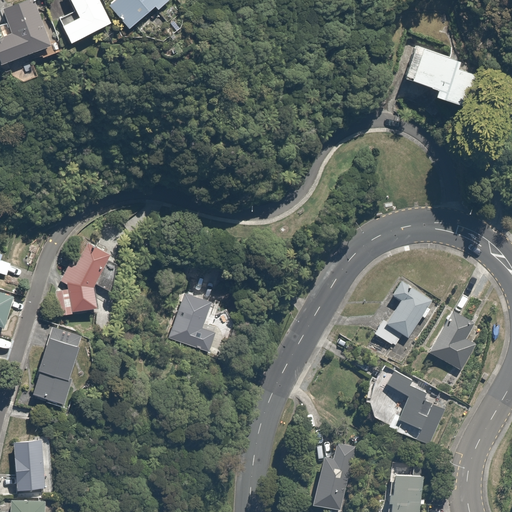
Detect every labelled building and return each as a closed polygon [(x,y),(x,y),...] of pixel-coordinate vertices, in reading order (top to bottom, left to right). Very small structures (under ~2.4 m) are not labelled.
[(0,57),(12,88),(36,79),(33,70),(23,74),(19,63),(53,51),(33,0),(2,12),(7,25),(0,27),(0,57)] [(69,0),(74,9),(58,18),(73,49),(116,27),(102,0),(69,0)] [(114,0),(110,4),(131,31),(156,11),(159,15),(174,3),(172,0),(114,0)] [(484,73),(418,46),(406,75),(447,92),(444,99),(469,109),(484,73)] [(71,289),(56,290),(59,314),(100,310),(98,288),(116,253),(92,240),(78,266),(71,262),(61,280),(70,285),(71,289)] [(0,275),(8,278),(13,264),(6,262),(8,255),(0,252),(0,275)] [(435,302),(406,279),(394,295),(404,303),(386,326),(383,324),(376,333),(394,347),(404,335),(408,338),(424,318),(426,320),(434,310),(430,307),(435,302)] [(208,296),(182,289),(169,336),(207,347),(213,324),(201,321),(208,296)] [(0,325),(9,328),(17,296),(0,291),(0,325)] [(478,325),(457,312),(432,352),(462,371),(478,346),(469,340),(478,325)] [(71,341),(41,332),(24,389),(53,398),(71,341)] [(425,444),(446,411),(427,398),(429,396),(412,385),(414,382),(398,372),(396,374),(388,369),(376,387),(374,415),(414,441),(416,438),(425,444)] [(35,434),(8,436),(10,484),(38,482),(35,434)] [(338,458),(327,456),(317,507),(341,511),(353,447),(341,445),(338,458)] [(422,511),(425,476),(400,474),(398,497),(394,496),(393,504),(396,504),(395,511),(422,511)] [(34,511),(35,496),(3,494),(2,511),(34,511)]
